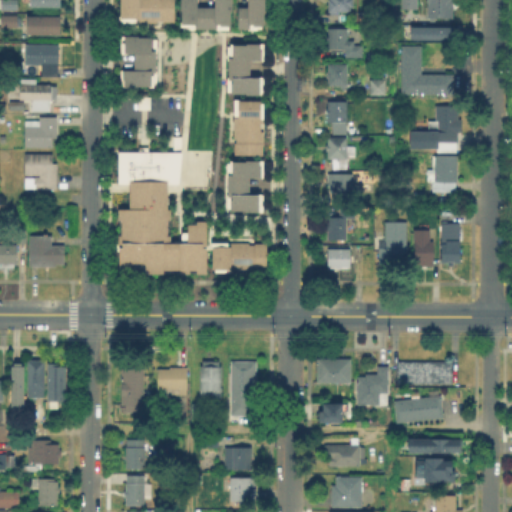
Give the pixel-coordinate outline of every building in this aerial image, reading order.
[(0,0),(15,0),(15,8),(0,8),(0,0)] [(118,0),(172,0),(172,21),(133,20),(133,21),(118,21),(118,0)] [(229,0),(229,8),(228,8),(228,22),(216,22),(216,26),(194,26),(194,22),(179,22),(180,10),(178,10),(178,0),(195,0),(195,5),(213,5),(213,0),(229,0)] [(236,28),(235,5),(245,5),(245,0),(263,0),(263,10),(261,10),(261,25),(259,25),(259,28),(245,29),(245,28),(236,28)] [(352,0),(352,7),(349,7),(349,11),(327,12),(327,0),(352,0)] [(416,0),(416,10),(401,11),(401,0),(416,0)] [(453,0),(453,20),(428,20),(428,4),(427,4),(427,0),(453,0)] [(0,13),(15,13),(15,24),(0,24),(0,13)] [(24,15),(58,15),(58,33),(24,33),(24,15)] [(415,25),(460,26),(460,38),(414,38),(415,25)] [(352,42),(352,46),(361,46),(361,58),(344,58),(344,50),(326,50),(326,43),(325,43),(325,37),(326,37),(326,29),(345,29),(345,42),(352,42)] [(122,35),(136,35),(136,36),(150,37),(150,49),(154,49),(153,71),(149,71),(149,85),(137,85),(137,87),(120,86),(121,69),(132,69),(132,52),(121,51),(122,35)] [(260,42),(245,42),(245,43),(231,43),(231,55),(227,55),(227,77),(230,77),(230,91),(242,92),(242,93),(258,94),(259,76),(248,76),(248,59),(259,59),(260,42)] [(57,45),(57,77),(39,77),(39,65),(24,65),(24,44),(57,45)] [(453,74),(452,94),(400,94),(401,45),(421,46),(420,74),(453,74)] [(346,66),(346,87),(327,87),(327,79),(325,79),(325,73),(327,73),(327,66),(346,66)] [(55,87),(55,101),(50,101),(50,112),(30,112),(30,101),(24,101),(24,111),(9,111),(10,101),(17,101),(17,86),(23,86),(23,80),(36,80),(36,86),(55,87)] [(385,80),(385,95),(369,95),(370,80),(385,80)] [(232,98),(262,99),(261,122),(259,122),(258,129),(261,129),(260,154),(232,153),(233,136),(231,136),(231,116),(236,116),(236,114),(231,114),(232,98)] [(346,102),(345,123),(327,123),(326,102),(346,102)] [(458,106),(457,143),(456,143),(455,153),(437,153),(437,150),(409,150),(409,132),(427,132),(427,121),(435,122),(435,106),(458,106)] [(55,117),(55,147),(23,147),(23,126),(29,126),(29,120),(38,120),(38,117),(55,117)] [(353,147),(353,159),(345,159),(326,159),(326,152),(324,152),(325,146),(326,146),(326,138),(346,138),(346,147),(353,147)] [(180,151),(177,183),(165,182),(165,208),(168,208),(168,241),(177,242),(178,231),(186,231),(186,223),(194,223),(194,220),(205,220),(204,273),(194,272),(194,269),(188,269),(188,272),(177,272),(177,269),(160,269),(160,272),(117,271),(117,243),(119,243),(119,218),(116,218),(116,208),(127,208),(127,182),(115,182),(116,150),(180,151)] [(52,154),(52,164),(56,164),(56,190),(35,190),(35,177),(39,177),(39,176),(24,176),(24,154),(52,154)] [(457,156),(456,184),(455,184),(455,191),(440,192),(440,184),(434,184),(434,156),(457,156)] [(330,168),(345,168),(345,158),(330,158),(330,168)] [(259,160),(244,159),(244,160),(230,160),(230,172),(226,172),(225,194),(229,194),(229,209),(241,209),(241,211),(257,211),(258,194),(247,193),(247,176),(258,176),(259,160)] [(351,174),(352,193),(327,194),(326,175),(351,174)] [(328,234),(328,212),(345,212),(345,234),(328,234)] [(442,220),(460,220),(460,255),(442,255),(442,220)] [(408,223),(408,254),(399,255),(399,266),(379,266),(379,249),(386,249),(385,223),(408,223)] [(415,226),(430,226),(430,238),(434,238),(434,262),(415,262),(415,226)] [(63,246),(63,265),(54,265),(54,267),(26,267),(27,236),(50,236),(50,246),(63,246)] [(264,242),(264,269),(228,268),(228,271),(213,271),(213,268),(208,268),(209,242),(264,242)] [(0,244),(17,244),(17,263),(8,263),(8,264),(3,264),(3,263),(0,263),(0,244)] [(349,250),(349,269),(326,268),(327,249),(349,250)] [(350,360),(350,384),(316,383),(316,360),(350,360)] [(44,361),(44,403),(24,402),(24,394),(26,394),(26,361),(44,361)] [(47,401),(47,361),(65,361),(65,401),(47,401)] [(255,361),(256,417),(230,417),(230,361),(255,361)] [(9,406),(10,362),(22,362),(21,406),(9,406)] [(452,363),(452,385),(397,385),(398,362),(452,363)] [(219,364),(219,369),(221,369),(220,400),(199,400),(200,368),(202,368),(202,364),(219,364)] [(388,367),(388,395),(387,395),(387,406),(357,406),(357,378),(366,378),(366,375),(377,375),(377,367),(388,367)] [(185,368),(185,396),(156,396),(156,370),(168,370),(168,368),(185,368)] [(144,370),(144,407),(135,407),(135,410),(126,410),(126,407),(121,407),(121,370),(144,370)] [(444,419),(397,425),(395,402),(441,397),(444,419)] [(340,402),(340,421),(317,421),(317,410),(321,410),(321,402),(340,402)] [(200,424),(191,424),(191,404),(199,404),(200,424)] [(409,449),(409,435),(462,436),(462,449),(409,449)] [(231,437),(231,446),(210,446),(210,437),(231,437)] [(59,441),(59,452),(61,452),(61,459),(59,459),(59,465),(28,465),(27,449),(31,449),(31,441),(59,441)] [(144,441),(143,471),(124,471),(125,461),(123,462),(124,458),(125,458),(125,449),(125,441),(144,441)] [(360,445),(359,449),(364,449),(364,459),(359,460),(360,468),(328,469),(328,457),(322,458),(321,446),(360,445)] [(252,451),(252,474),(234,474),(234,451),(252,451)] [(415,479),(416,457),(453,457),(453,479),(415,479)] [(145,474),(145,482),(152,482),(152,498),(145,497),(145,504),(127,504),(127,474),(145,474)] [(56,477),(56,479),(59,479),(59,486),(60,486),(60,490),(59,491),(59,504),(32,505),(32,494),(35,494),(34,477),(56,477)] [(361,477),(361,508),(331,508),(331,486),(335,486),(335,477),(361,477)] [(231,478),(232,480),(249,480),(249,492),(253,492),(253,502),(252,502),(252,507),(234,507),(234,506),(228,506),(228,485),(225,485),(225,478),(231,478)] [(0,491),(14,491),(14,507),(0,507),(0,491)] [(455,498),(455,511),(427,511),(427,505),(434,504),(434,498),(455,498)]
